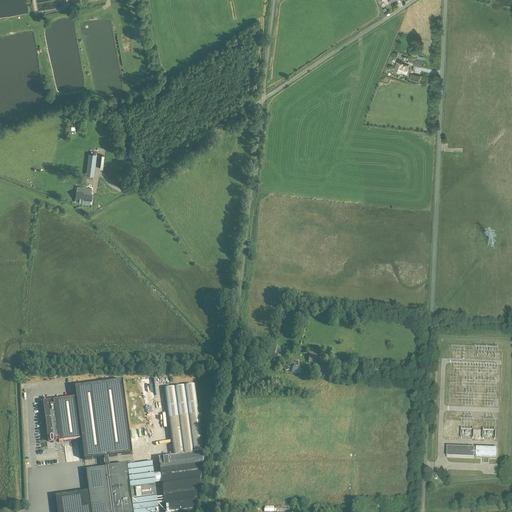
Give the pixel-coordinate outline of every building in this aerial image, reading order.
[(423,60),(411,57),(409,63),(421,66),(423,60)] [(394,70),(400,72),(401,72),(404,73),(407,66),(403,65),(403,64),(397,62),(394,70)] [(409,80),(419,82),(420,76),(411,74),(409,80)] [(87,169),(95,170),(96,155),(89,154),(87,169)] [(88,194),(88,191),(81,191),(81,192),(77,191),(76,200),(75,202),(76,203),(79,203),(80,202),(80,201),(82,201),(82,200),(91,201),(92,195),(88,194)] [(310,352),(308,362),(317,363),(317,362),(319,362),(320,353),(319,353),(319,351),(316,351),(316,353),(310,352)] [(292,369),(293,368),(301,371),(303,365),(294,363),(293,365),(291,365),(291,368),(292,368),(292,369)] [(129,417),(128,417),(129,423),(130,423),(132,437),(147,435),(163,433),(159,401),(156,378),(125,382),(129,417)] [(47,435),(51,434),(50,435),(50,436),(50,442),(51,443),(52,443),(53,443),(53,442),(53,438),(58,437),(59,443),(82,440),(85,461),(132,454),(123,380),(75,386),(77,398),(53,401),(54,404),(51,404),(51,401),(43,402),(47,435)] [(164,389),(173,456),(203,452),(194,386),(164,389)] [(474,458),(483,459),(483,463),(488,463),(489,459),(496,459),(497,450),(474,449),(448,448),(448,457),(474,458)] [(203,452),(173,456),(158,458),(165,511),(192,511),(205,461),(203,452)] [(89,490),(55,495),(57,511),(158,511),(152,461),(86,470),(89,490)]
